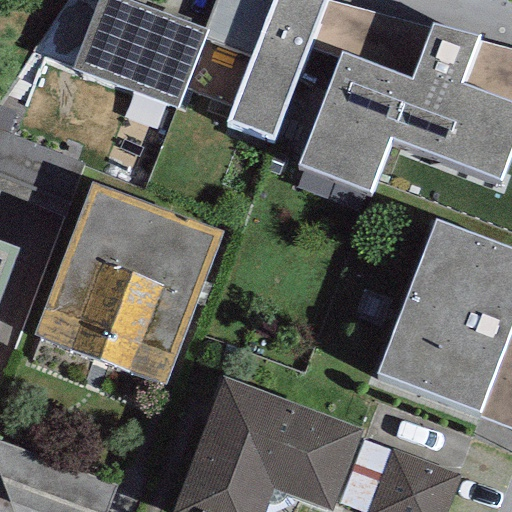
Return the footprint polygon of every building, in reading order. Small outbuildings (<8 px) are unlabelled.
[(323,14),(283,0),(276,0),(227,137),(273,154),(323,14)] [(207,44),(103,4),(73,84),(177,124),(207,44)] [(344,62),(300,183),(371,211),(391,159),(502,198),(511,167),(511,122),(471,107),(489,60),(424,40),(409,86),(344,62)] [(222,248),(93,198),(35,348),(167,402),(222,248)] [(482,432),(484,424),(511,352),(511,268),(436,240),(377,392),(482,432)] [(0,304),(14,267),(0,261),(0,304)] [(511,352),(484,424),(511,434),(511,352)] [(361,448),(223,396),(179,511),(271,511),(273,506),(288,511),(336,511),(338,508),(361,448)] [(350,511),(368,511),(390,454),(363,444),(361,448),(338,508),(350,511)] [(448,511),(461,482),(390,454),(368,511),(448,511)]
